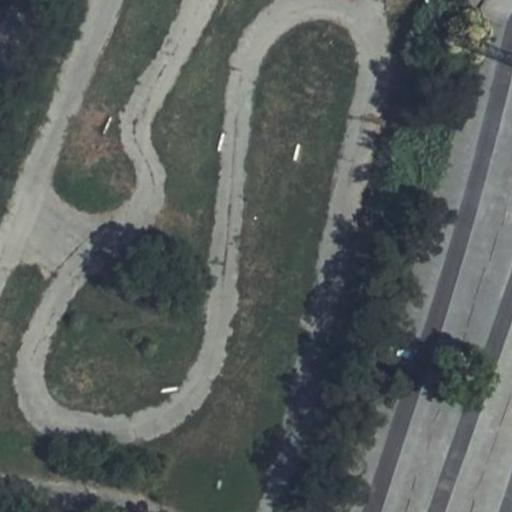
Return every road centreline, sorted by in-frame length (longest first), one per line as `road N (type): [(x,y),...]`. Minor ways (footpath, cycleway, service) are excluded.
road 1 (unknown): [(511,52),(373,511)]
road 2 (unknown): [(439,511),(511,311)]
